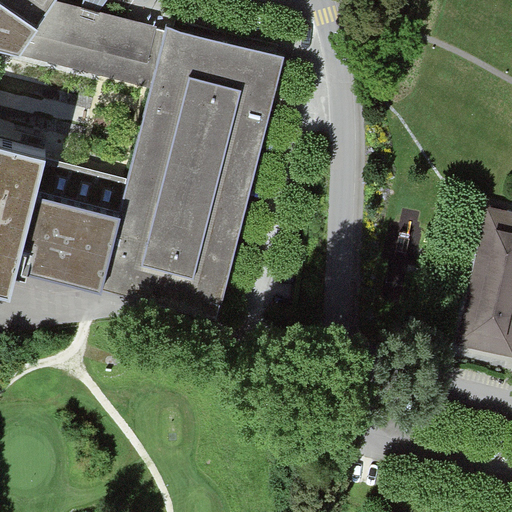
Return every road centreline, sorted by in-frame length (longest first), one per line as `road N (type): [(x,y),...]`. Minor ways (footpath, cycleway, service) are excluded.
road 1 (residential): [(320,0),(343,147),(333,357)]
road 2 (residential): [(511,404),(333,357)]
